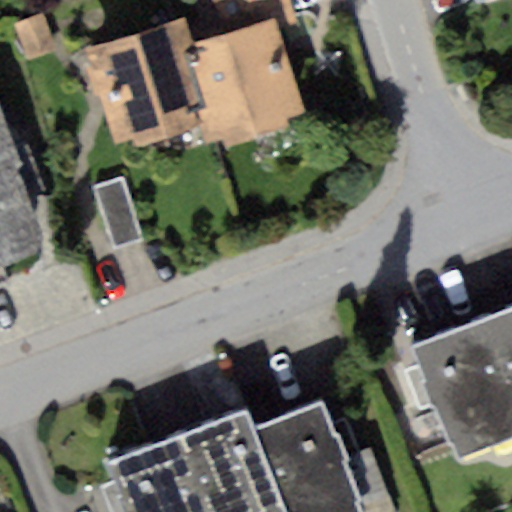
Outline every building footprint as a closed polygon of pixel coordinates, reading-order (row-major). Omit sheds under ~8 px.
[(216,109),(200,113),(209,146),(307,119),(280,20),(198,43),(216,109)] [(180,29),(85,58),(113,149),(194,124),(186,99),(200,95),(180,29)] [(4,106),(0,107),(0,270),(54,252),(4,106)] [(103,190),(115,247),(141,242),(129,185),(103,190)] [(511,319),(415,357),(457,461),(511,439),(511,319)] [(247,414),(108,464),(124,511),(361,511),(322,401),(252,426),(247,414)]
